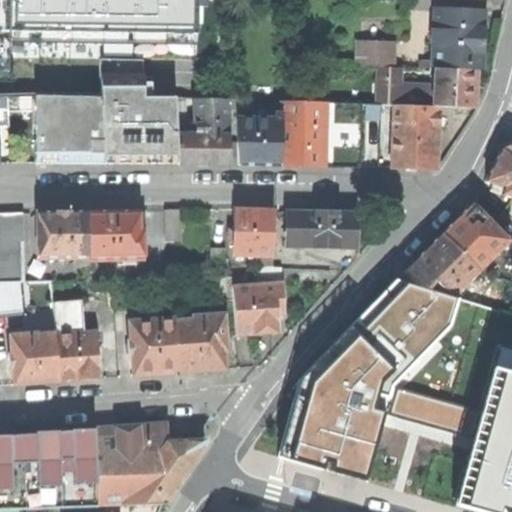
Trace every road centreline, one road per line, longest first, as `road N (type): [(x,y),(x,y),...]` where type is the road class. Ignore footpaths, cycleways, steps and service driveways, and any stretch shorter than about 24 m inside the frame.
road 1 (residential): [(440,187),(0,187)]
road 2 (residential): [(252,410),(440,187)]
road 3 (residential): [(0,411),(209,394),(252,410)]
road 4 (residential): [(209,471),(351,511)]
